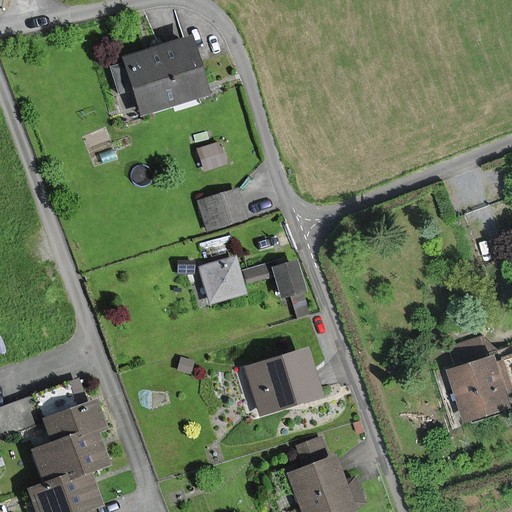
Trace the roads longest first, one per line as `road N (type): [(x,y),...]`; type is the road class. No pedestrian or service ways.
road 1 (residential): [(401,511),(234,47),(209,8),(190,0)]
road 2 (residential): [(0,99),(150,500)]
road 3 (track): [(460,161),(509,315),(502,338)]
road 4 (residential): [(144,0),(0,30)]
